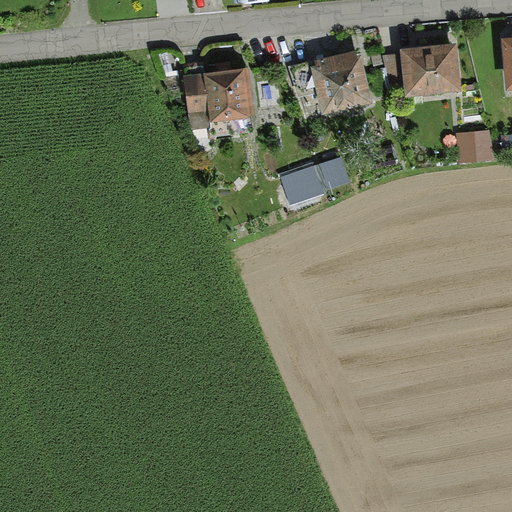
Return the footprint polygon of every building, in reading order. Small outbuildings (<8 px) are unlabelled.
[(511,89),(511,37),(502,38),(507,90),(511,89)] [(462,91),(457,43),(400,49),(400,55),(404,89),(405,97),(462,91)] [(323,115),(373,103),(360,51),(355,52),(354,48),(316,57),(316,60),(310,61),(317,93),(322,111),(323,115)] [(404,89),(400,55),(382,55),(391,90),(404,89)] [(317,93),(310,61),(288,66),(298,97),(301,96),(317,93)] [(244,68),(244,65),(204,69),(204,74),(211,128),(210,128),(211,137),(253,132),(252,119),(255,118),(249,68),(244,68)] [(211,128),(204,74),(184,76),(190,130),(210,128),(211,128)] [(306,114),(322,111),(317,93),(301,96),(306,114)] [(490,130),(456,133),(459,162),(495,159),(490,130)]
